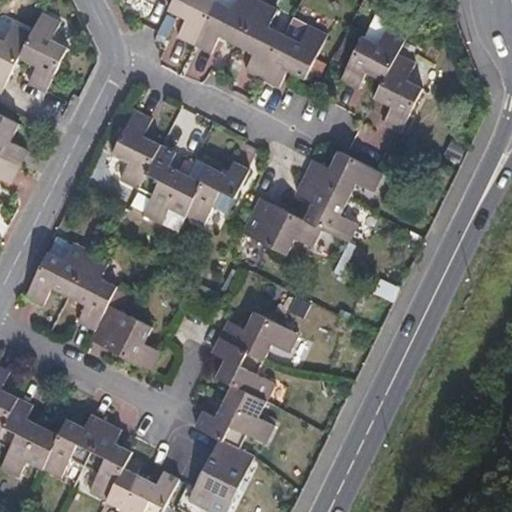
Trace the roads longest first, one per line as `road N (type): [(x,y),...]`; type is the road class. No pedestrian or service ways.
road 1 (primary): [(475,213),(329,511)]
road 2 (residential): [(115,60),(0,292)]
road 3 (residential): [(308,149),(115,60)]
road 4 (residential): [(0,326),(165,405)]
